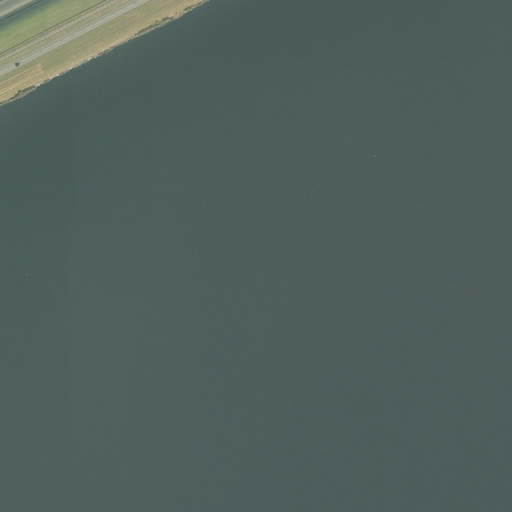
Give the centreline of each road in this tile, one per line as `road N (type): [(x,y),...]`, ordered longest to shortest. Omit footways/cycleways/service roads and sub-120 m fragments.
road 1 (trunk): [(141,0),(0,72)]
road 2 (unclassified): [(0,59),(115,0)]
